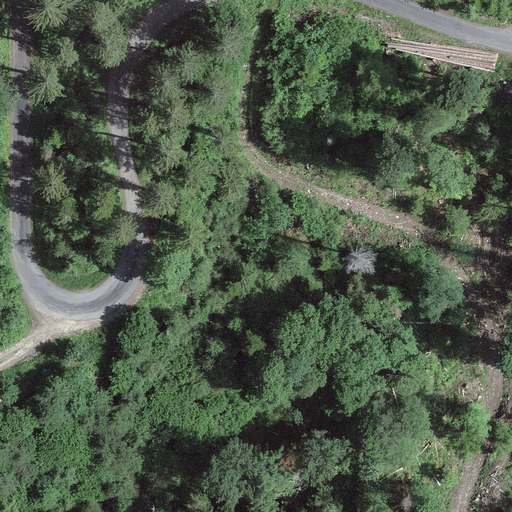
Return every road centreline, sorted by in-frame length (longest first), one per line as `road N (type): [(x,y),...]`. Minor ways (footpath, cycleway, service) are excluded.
road 1 (unclassified): [(21,0),(22,256),(36,295),(65,312),(101,301),(128,257),(115,112),(120,68),(139,40),(200,0)]
road 2 (track): [(463,511),(494,401),(483,323),(419,239),(290,187),(256,164),(245,103),(276,0)]
road 3 (unclassified): [(360,0),(511,53)]
